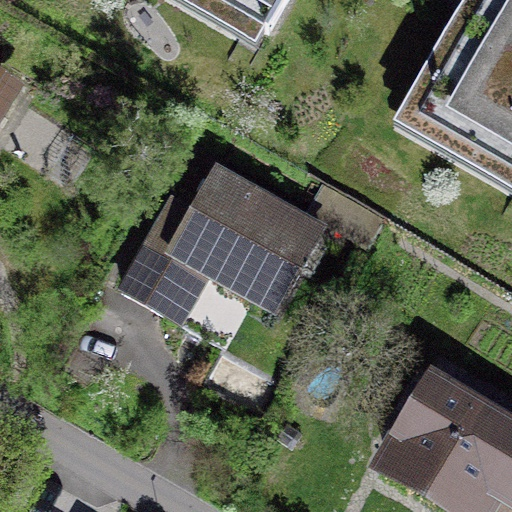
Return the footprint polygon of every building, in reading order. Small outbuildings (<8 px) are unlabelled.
[(205,0),(268,36),(288,0),(205,0)] [(511,174),(511,0),(489,0),(420,122),(511,174)] [(0,108),(9,95),(0,89),(0,108)] [(318,238),(216,180),(185,233),(166,222),(124,295),(225,352),(254,300),(276,313),(318,238)] [(495,400),(457,378),(445,399),(434,392),(388,472),(457,511),(510,511),(511,510),(511,438),(482,421),(495,400)]
